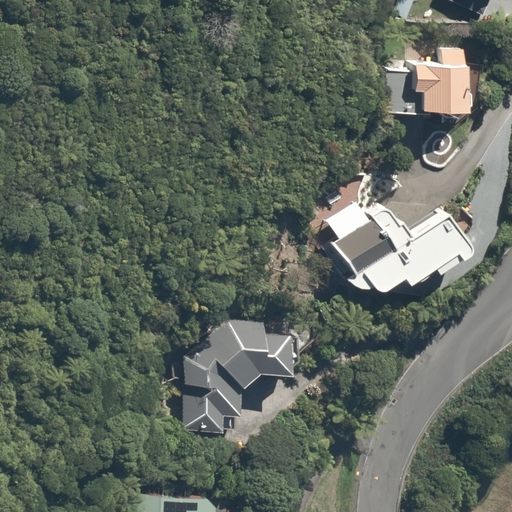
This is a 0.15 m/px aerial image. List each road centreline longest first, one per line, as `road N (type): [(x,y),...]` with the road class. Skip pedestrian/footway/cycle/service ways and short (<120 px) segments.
road 1 (residential): [(393,431),(511,299)]
road 2 (residential): [(393,431),(366,433),(321,457),(294,511)]
